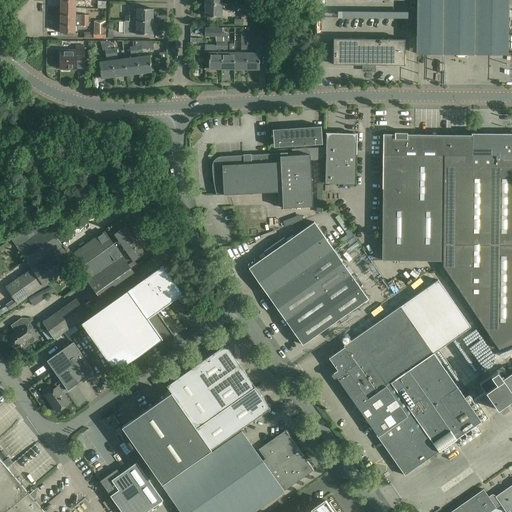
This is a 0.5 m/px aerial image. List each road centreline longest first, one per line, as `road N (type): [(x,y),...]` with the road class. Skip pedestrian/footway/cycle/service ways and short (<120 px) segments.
road 1 (tertiary): [(179,106),(511,97)]
road 2 (unclassified): [(387,511),(237,308)]
road 3 (unclassified): [(53,442),(237,308)]
road 4 (unclassified): [(237,308),(187,217),(179,106)]
road 5 (tertiary): [(179,106),(69,97),(39,85),(0,53)]
